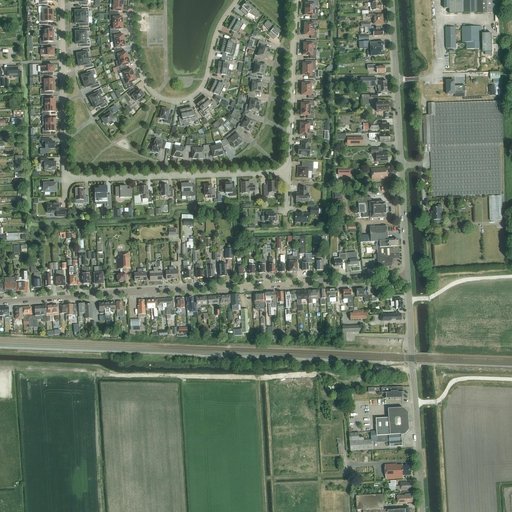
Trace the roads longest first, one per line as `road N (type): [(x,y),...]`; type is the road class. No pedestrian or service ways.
road 1 (unclassified): [(407,276),(0,301)]
road 2 (tertiary): [(407,276),(391,0)]
road 3 (residential): [(237,0),(217,31),(199,92),(174,103),(155,97),(143,80),(131,0)]
road 4 (tertiary): [(420,511),(407,276)]
road 5 (residential): [(65,180),(288,175)]
road 6 (residential): [(65,180),(60,0)]
road 7 (residential): [(295,0),(288,175)]
